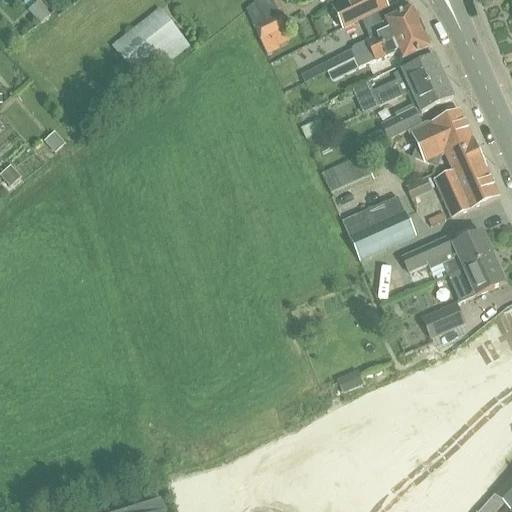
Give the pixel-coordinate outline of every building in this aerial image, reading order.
[(272,38),(288,30),(273,0),(260,0),(247,11),(262,43),(272,38)] [(374,0),(369,2),(368,0),(347,0),(333,7),(344,29),(361,21),(381,12),(375,0),(374,0)] [(386,21),(383,23),(387,33),(353,48),(351,53),(354,61),(371,53),(422,29),(413,9),(386,21)] [(189,48),(160,11),(113,48),(142,85),(189,48)] [(431,48),(422,29),(371,53),(354,61),(359,70),(397,52),(401,62),(431,48)] [(411,94),(444,79),(434,57),(402,71),(402,72),(394,75),(397,81),(373,92),(380,108),(411,94)] [(444,79),(411,94),(416,105),(393,116),(395,120),(380,126),(382,131),(368,138),(373,149),(388,143),(410,131),(421,126),(417,116),(420,115),(420,116),(454,101),(444,79)] [(421,126),(410,131),(418,148),(414,159),(436,167),(440,156),(445,154),(473,142),(460,113),(432,125),(432,127),(427,129),(425,124),(421,126)] [(445,154),(454,173),(435,182),(439,191),(486,170),(473,142),(445,154)] [(331,195),(372,177),(363,157),(322,175),(331,195)] [(486,170),(439,191),(452,219),(498,198),(486,170)] [(432,192),(426,180),(406,188),(412,201),(432,192)] [(348,238),(349,240),(358,260),(359,260),(414,235),(404,214),(404,213),(397,199),(343,224),(342,224),(348,238)] [(448,278),(493,258),(482,235),(454,247),(450,238),(402,259),(410,276),(431,266),(433,271),(443,266),(448,278)] [(493,258),(448,278),(452,287),(456,285),(465,303),(476,298),(505,286),(493,258)] [(464,325),(456,307),(423,321),(431,340),(464,325)] [(351,397),(364,392),(356,374),(343,380),(351,397)] [(510,511),(511,510),(511,478),(494,498),(509,511),(510,511)] [(164,511),(161,503),(132,511),(164,511)]
